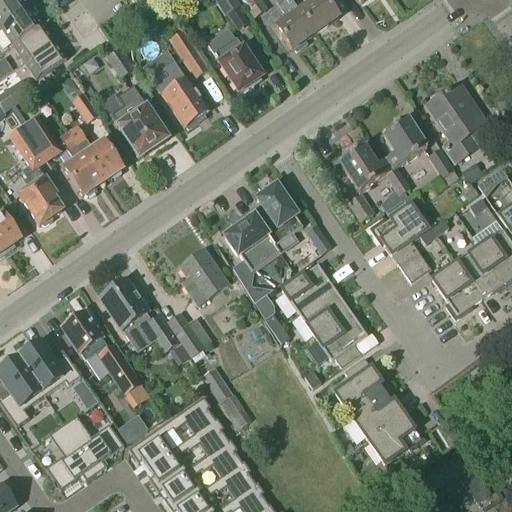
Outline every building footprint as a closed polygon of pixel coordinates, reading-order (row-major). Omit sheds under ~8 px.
[(0,32),(0,33),(31,13),(36,9),(29,0),(12,0),(0,8),(0,32)] [(0,0),(0,8),(12,0),(0,0)] [(143,0),(127,0),(141,20),(152,12),(144,1),(143,0)] [(232,0),(211,0),(224,20),(239,10),(232,0)] [(255,0),(245,0),(241,3),(254,22),(266,14),(255,0)] [(321,0),(319,0),(311,6),(298,16),(314,39),(337,22),(321,0)] [(36,9),(31,13),(0,33),(12,50),(42,29),(43,30),(48,27),(36,9)] [(298,16),(275,31),(291,54),(293,53),(295,57),(306,49),(304,46),(314,39),(298,16)] [(42,30),(12,50),(23,67),(54,47),(42,30)] [(208,78),(181,37),(169,45),(196,85),(208,78)] [(235,43),(213,58),(219,67),(218,67),(237,96),(240,95),(241,97),(251,91),(250,88),(261,81),(242,52),(241,53),(235,43)] [(65,63),(54,46),(54,47),(23,67),(35,84),(65,63)] [(118,55),(106,64),(120,83),(131,75),(118,55)] [(138,64),(143,73),(159,63),(154,55),(138,64)] [(173,69),(150,84),(183,133),(185,131),(186,134),(198,126),(197,123),(207,116),(185,84),(184,85),(173,69)] [(21,84),(0,98),(0,112),(3,117),(30,99),(21,84)] [(458,89),(426,111),(450,147),(443,152),(454,168),(476,153),(468,141),(485,129),(458,89)] [(122,113),(110,121),(137,163),(166,144),(132,92),(115,104),(122,113)] [(83,100),(73,107),(86,128),(96,121),(83,100)] [(37,123),(23,133),(45,165),(59,157),(37,123)] [(406,123),(381,139),(393,157),(384,164),(392,175),(395,173),(426,153),(406,123)] [(76,131),(68,137),(101,188),(110,182),(114,184),(119,180),(119,176),(121,174),(103,146),(91,154),(76,131)] [(45,165),(23,133),(9,142),(28,172),(21,176),(26,184),(23,186),(28,194),(18,201),(38,231),(40,229),(43,231),(51,226),(50,223),(61,215),(52,202),(55,200),(43,182),(35,171),(45,165)] [(511,156),(511,134),(502,142),(511,156)] [(68,137),(59,143),(74,166),(63,173),(81,201),(84,200),(87,201),(92,197),(92,194),(101,188),(68,137)] [(363,151),(338,168),(358,198),(385,180),(398,201),(403,198),(409,194),(395,173),(392,175),(384,164),(375,170),(363,151)] [(439,154),(427,162),(441,184),(453,176),(439,154)] [(500,174),(491,180),(497,189),(506,182),(500,174)] [(259,209),(249,216),(278,258),(295,246),(290,240),(301,232),(294,221),(296,220),(275,190),(255,204),(259,209)] [(472,193),(463,200),(468,207),(477,200),(472,193)] [(349,211),(360,226),(373,218),(360,199),(347,208),(349,211)] [(480,203),(468,212),(474,220),(486,212),(480,203)] [(383,224),(369,234),(378,246),(380,245),(397,269),(417,256),(410,247),(418,241),(424,249),(448,233),(442,225),(431,232),(419,215),(414,218),(409,211),(385,227),(383,224)] [(511,211),(498,221),(511,241),(511,211)] [(247,299),(250,277),(278,258),(249,216),(229,230),(233,235),(223,242),(236,261),(238,260),(243,266),(231,274),(247,299)] [(0,256),(2,259),(12,252),(11,250),(18,245),(0,218),(0,256)] [(511,249),(502,235),(478,252),(504,290),(511,284),(511,249)] [(478,252),(454,268),(479,304),(494,294),(495,296),(504,290),(478,252)] [(202,256),(178,272),(187,285),(181,289),(196,311),(202,307),(226,290),(202,256)] [(417,256),(397,269),(403,279),(423,265),(417,256)] [(423,265),(403,279),(410,289),(430,275),(423,265)] [(454,268),(431,285),(447,309),(445,311),(454,325),(467,316),(466,314),(479,304),(454,268)] [(318,269),(281,296),(297,319),(333,294),(323,280),(325,278),(318,269)] [(124,287),(99,304),(121,336),(134,353),(142,366),(161,354),(163,358),(176,349),(158,322),(150,327),(145,319),(146,319),(124,287)] [(333,294),(297,319),(313,343),(351,316),(345,307),(343,309),(333,294)] [(351,316),(313,343),(316,346),(328,363),(330,367),(334,364),(340,374),(360,360),(353,351),(366,342),(356,327),(358,326),(351,316)] [(83,318),(61,333),(78,359),(79,358),(83,365),(93,358),(122,400),(139,389),(115,352),(116,351),(115,350),(107,356),(99,344),(100,344),(83,318)] [(272,337),(281,331),(272,318),(263,325),(272,337)] [(180,320),(167,329),(190,363),(203,354),(180,320)] [(288,342),(281,331),(272,337),(280,348),(288,342)] [(39,349),(17,364),(43,401),(64,387),(67,391),(80,382),(64,360),(61,356),(60,357),(63,361),(53,368),(39,349)] [(0,410),(15,433),(28,424),(23,416),(43,401),(17,364),(15,366),(13,362),(0,371),(0,386),(6,395),(9,399),(0,405),(0,410)] [(350,387),(334,399),(350,422),(388,396),(382,387),(380,389),(363,364),(343,378),(350,387)] [(320,388),(312,375),(303,381),(312,394),(320,388)] [(220,379),(206,388),(219,408),(232,400),(220,379)] [(388,396),(350,422),(366,446),(402,420),(393,407),(394,405),(388,396)] [(216,424),(214,426),(207,415),(209,413),(202,403),(127,455),(137,469),(138,468),(141,466),(146,474),(216,425),(216,424)] [(340,419),(321,433),(330,446),(350,432),(340,419)] [(402,420),(366,446),(383,470),(407,453),(409,456),(423,447),(414,434),(412,435),(402,420)] [(123,452),(108,431),(90,444),(75,422),(62,432),(95,480),(105,473),(101,468),(123,452)] [(229,446),(228,447),(220,436),(222,434),(216,425),(146,474),(152,482),(149,483),(148,484),(157,497),(230,447),(229,446)] [(446,427),(436,434),(449,454),(459,447),(446,427)] [(62,462),(44,475),(60,497),(81,481),(85,487),(95,480),(62,432),(48,441),(62,462)] [(243,467),(241,468),(233,458),(236,456),(230,447),(157,497),(157,498),(159,497),(161,495),(166,502),(163,504),(162,505),(166,511),(179,511),(243,468),(243,467)] [(341,455),(345,460),(353,455),(349,449),(341,455)] [(256,489),(254,490),(247,479),(249,477),(243,468),(179,511),(223,511),(257,489),(256,489)] [(472,472),(458,481),(476,507),(490,498),(472,472)] [(269,510),(268,511),(260,500),(263,498),(257,489),(223,511),(268,511),(269,511),(269,510)] [(0,511),(11,511),(14,511),(0,491),(0,511)]
